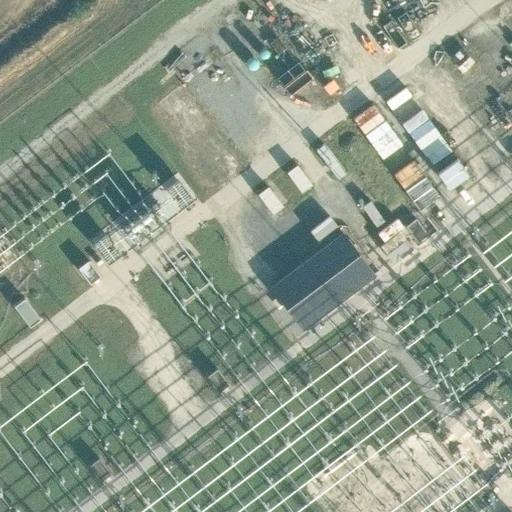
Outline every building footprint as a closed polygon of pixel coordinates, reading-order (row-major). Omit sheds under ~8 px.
[(430,64),(420,69),(433,94),(443,89),(430,64)] [(359,119),(367,135),(390,123),(382,108),(359,119)] [(304,189),(330,167),(312,145),(285,167),(304,189)] [(181,208),(196,198),(181,175),(165,185),(181,208)] [(274,179),(259,189),(274,210),(289,199),(274,179)] [(91,236),(108,260),(123,250),(105,226),(91,236)] [(338,236),(272,289),(304,329),(370,276),(338,236)] [(89,280),(102,274),(93,255),(80,262),(89,280)]
